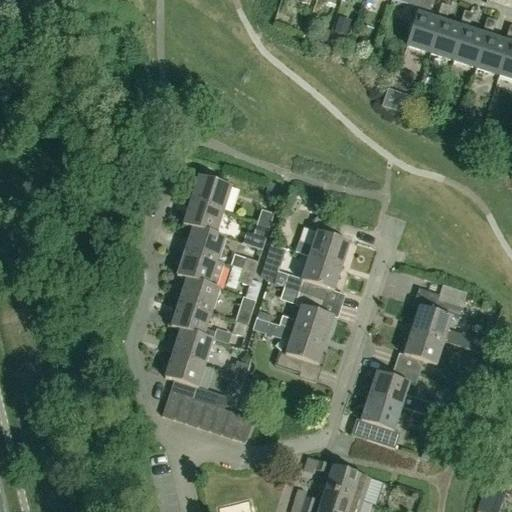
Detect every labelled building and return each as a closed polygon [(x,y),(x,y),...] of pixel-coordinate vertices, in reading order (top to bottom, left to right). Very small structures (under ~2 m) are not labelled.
[(398,0),(397,4),(416,10),(419,0),(398,0)] [(436,23),(427,20),(428,18),(432,16),(426,11),(429,0),(419,0),(416,10),(414,16),(417,17),(407,50),(434,58),(444,26),(449,9),(441,7),(436,23)] [(458,65),(468,33),(473,17),(464,14),(459,30),(444,26),(434,58),(458,65)] [(480,73),(490,40),(496,24),(486,21),(481,37),(468,33),(458,65),(480,73)] [(503,80),(511,51),(511,29),(510,29),(505,45),(490,40),(480,73),(503,80)] [(511,82),(511,51),(503,80),(511,82)] [(392,92),(386,108),(405,116),(412,100),(392,92)] [(200,178),(192,203),(225,213),(233,188),(200,178)] [(217,237),(225,213),(192,203),(184,227),(194,230),(217,237)] [(262,212),(258,224),(271,227),(275,216),(262,212)] [(350,244),(336,240),(340,227),(315,220),(311,232),(317,234),(313,247),(299,243),(296,253),(310,258),(343,268),(350,244)] [(267,240),(271,227),(258,224),(254,236),(267,240)] [(227,240),(217,237),(194,230),(186,254),(219,265),(219,264),(227,240)] [(224,266),(219,264),(219,265),(186,254),(178,278),(188,281),(211,288),(217,290),(224,266)] [(335,293),(343,268),(310,258),(302,281),(289,277),(285,290),(300,294),(321,301),(325,289),(335,293)] [(247,260),(243,272),(255,276),(259,264),(247,260)] [(251,288),(253,282),(255,276),(243,272),(239,284),(251,288)] [(220,291),(217,290),(211,288),(188,281),(180,305),(212,315),(220,291)] [(452,320),(458,322),(465,298),(442,291),(435,314),(420,309),(412,332),(445,343),(445,344),(468,351),(472,337),(462,334),(462,336),(448,332),(452,320)] [(317,313),(321,301),(300,294),(296,307),(301,308),(297,323),(282,319),(279,327),(257,320),(256,321),(327,343),(334,319),(317,313)] [(244,299),(236,323),(249,326),(256,303),(244,299)] [(207,332),(212,315),(180,305),(177,314),(172,317),(168,328),(182,332),(182,331),(213,341),(215,334),(207,332)] [(319,367),(327,343),(256,321),(253,332),(266,336),(265,338),(272,340),(272,338),(290,344),(286,356),(280,354),(275,367),(300,376),(304,363),(319,367)] [(245,339),(249,326),(236,323),(233,335),(245,339)] [(214,342),(213,342),(213,341),(182,331),(182,332),(174,356),(206,366),(214,342)] [(437,368),(445,344),(445,343),(412,332),(404,357),(400,355),(396,367),(420,375),(424,363),(437,368)] [(198,391),(206,366),(174,356),(166,380),(174,383),(170,394),(182,398),(194,402),(198,390),(198,391)] [(237,363),(233,375),(246,379),(250,367),(237,363)] [(406,397),(410,385),(416,387),(420,375),(396,367),(392,379),(377,374),(370,398),(427,417),(430,405),(406,397)] [(174,422),(182,398),(170,394),(163,418),(174,422)] [(186,426),(194,402),(182,398),(174,422),(186,426)] [(198,430),(206,405),(205,405),(207,401),(199,398),(198,403),(194,402),(186,426),(198,430)] [(394,433),(402,410),(426,418),(427,417),(370,398),(361,423),(370,426),(365,441),(395,451),(400,435),(394,433)] [(210,434),(218,409),(206,405),(198,430),(210,434)] [(222,437),(230,413),(218,409),(210,434),(222,437)] [(234,441),(242,417),(230,413),(222,437),(234,441)] [(254,421),(242,417),(234,441),(246,445),(254,421)] [(371,480),(333,468),(308,459),(304,472),(314,476),(315,472),(330,477),(326,490),(363,502),(371,480)] [(206,492),(213,511),(217,511),(242,502),(233,481),(206,492)] [(321,511),(360,511),(363,502),(326,490),(322,503),(306,499),(308,494),(298,491),(294,503),(321,511)] [(321,511),(294,503),(291,511),(321,511)]
